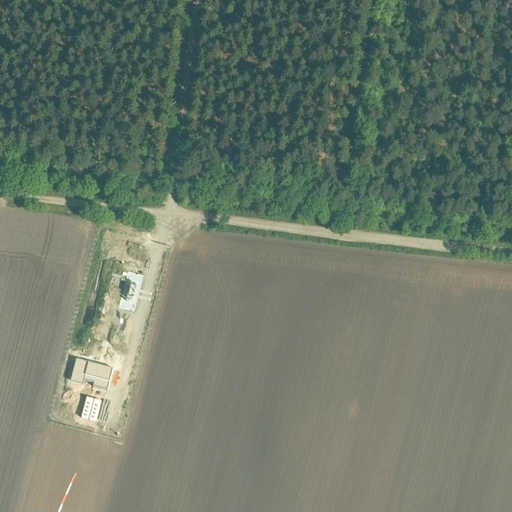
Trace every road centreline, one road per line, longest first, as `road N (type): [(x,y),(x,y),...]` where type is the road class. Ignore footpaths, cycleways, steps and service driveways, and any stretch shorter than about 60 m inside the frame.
road 1 (track): [(0,198),(511,252)]
road 2 (track): [(170,211),(198,0)]
